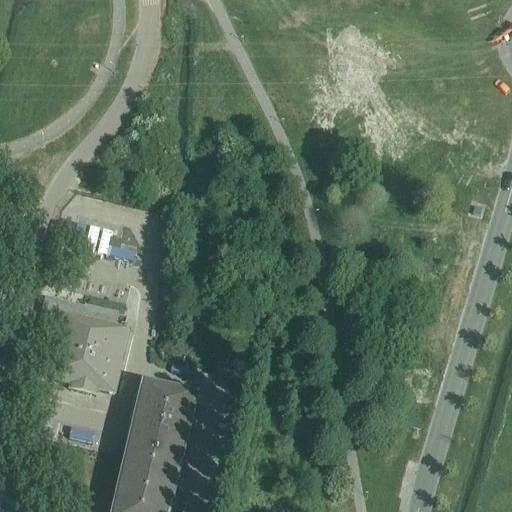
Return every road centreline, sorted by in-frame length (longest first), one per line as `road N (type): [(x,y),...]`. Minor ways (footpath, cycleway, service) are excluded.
road 1 (unclassified): [(0,395),(53,195),(139,72),(149,0)]
road 2 (tertiary): [(418,511),(511,190)]
